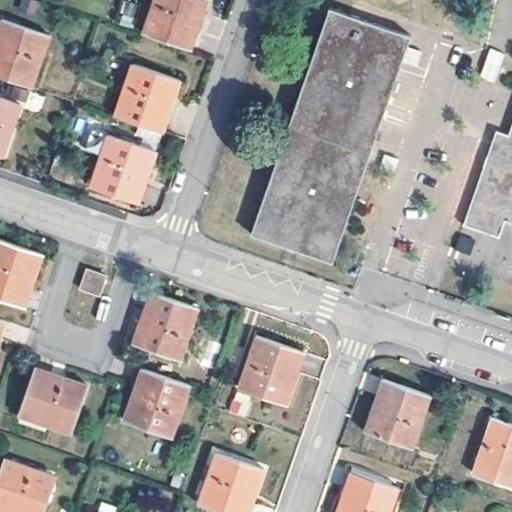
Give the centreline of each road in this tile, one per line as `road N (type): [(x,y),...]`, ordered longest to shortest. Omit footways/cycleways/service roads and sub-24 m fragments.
road 1 (residential): [(258,0),(168,253)]
road 2 (residential): [(168,253),(365,320)]
road 3 (residential): [(298,511),(365,320)]
road 4 (residential): [(0,196),(168,253)]
road 5 (residential): [(365,320),(511,371)]
